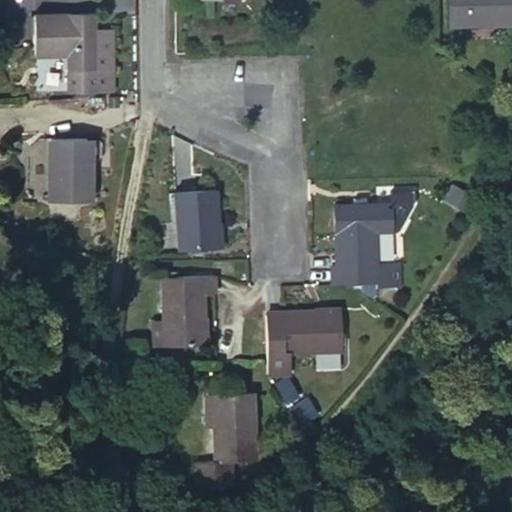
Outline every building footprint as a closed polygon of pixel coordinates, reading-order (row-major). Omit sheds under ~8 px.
[(446,0),(463,0),(464,19),(488,19),(488,23),(511,22),(511,0),(446,0),(447,0),(446,0)] [(464,26),(464,19),(463,0),(446,0),(447,0),(447,26),(464,26)] [(93,13),(33,13),(34,53),(68,52),(68,91),(113,89),(111,29),(93,30),(93,13)] [(47,139),(48,198),(85,198),(84,139),(47,139)] [(173,193),(177,250),(215,247),(212,223),(216,222),(213,190),(173,193)] [(328,265),(329,283),(351,283),(375,283),(374,260),(372,231),(390,231),(389,203),(332,205),(334,264),(328,265)] [(374,260),(375,283),(396,282),(395,259),(374,260)] [(198,291),(198,275),(162,276),(163,292),(159,292),(162,344),(200,343),(199,315),(203,315),(201,291),(198,291)] [(201,291),(214,290),(213,275),(198,275),(198,291),(201,291)] [(312,311),(281,312),(282,352),(339,350),(337,312),(312,313),(312,311)] [(282,352),(281,314),(264,315),(266,374),(282,373),(282,352)] [(286,377),(273,385),(284,402),(297,395),(286,377)] [(214,425),(212,425),(213,459),(193,460),(194,487),(230,486),(229,458),(254,457),(251,391),(226,392),(226,388),(218,389),(218,392),(213,393),(214,425)] [(205,425),(212,425),(214,425),(213,393),(203,393),(205,425)]
